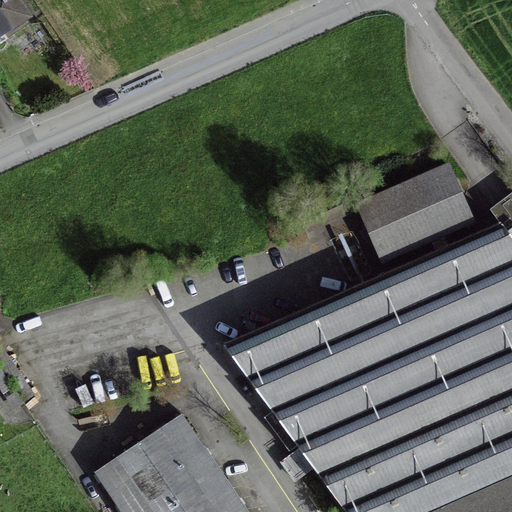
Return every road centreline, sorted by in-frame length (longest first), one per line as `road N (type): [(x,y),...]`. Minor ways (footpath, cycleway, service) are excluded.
road 1 (residential): [(0,151),(348,0)]
road 2 (residential): [(405,0),(511,141)]
